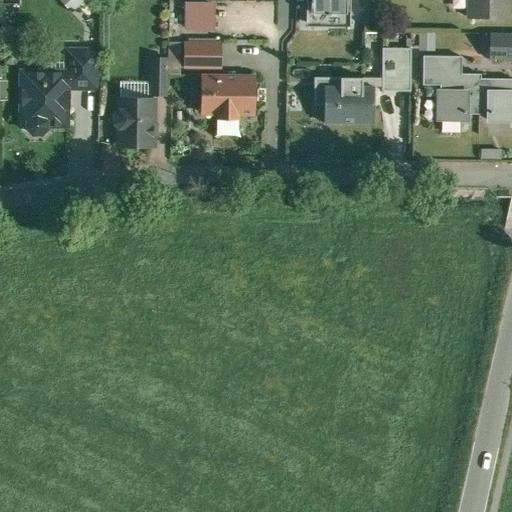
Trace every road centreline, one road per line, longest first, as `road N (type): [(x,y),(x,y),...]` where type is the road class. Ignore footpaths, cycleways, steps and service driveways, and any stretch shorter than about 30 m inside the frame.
road 1 (residential): [(511,179),(188,173),(0,199)]
road 2 (unclassified): [(471,511),(511,335)]
